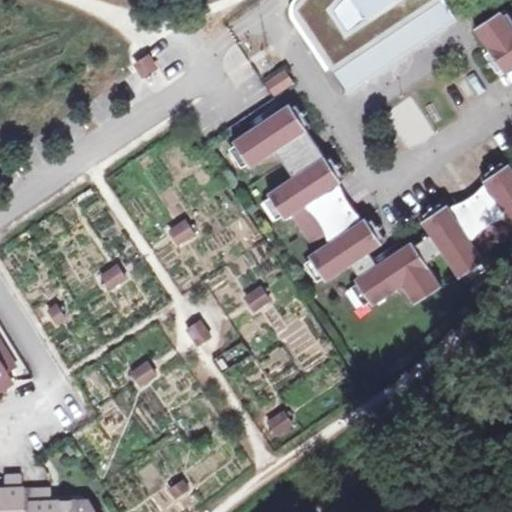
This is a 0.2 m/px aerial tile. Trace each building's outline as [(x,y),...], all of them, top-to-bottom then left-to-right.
[(303,31),(332,73),(421,12),(417,6),(425,0),(297,0),(296,2),(293,8),(293,14),(296,20),(298,24),(296,26),(300,33),(303,31)] [(438,0),(421,12),(332,73),(344,91),(454,16),(443,0),(438,0)] [(425,0),(417,6),(421,12),(438,0),(425,0)] [(500,8),(473,26),(489,49),(484,52),(497,70),(501,67),(504,71),(511,65),(511,17),(507,9),(503,12),(500,8)] [(292,83),(284,71),(266,83),(274,95),(292,83)] [(292,215),(302,231),(320,219),(310,203),(307,200),(313,196),(315,199),(316,199),(342,182),(340,178),(344,175),(332,157),(328,160),(305,126),(309,123),(297,104),(293,107),(290,103),(233,141),(252,167),(276,151),(293,177),(268,193),(286,219),(292,215)] [(511,163),(510,160),(506,163),(503,159),(485,171),(488,176),(484,178),(501,204),(502,205),(506,202),(510,208),(491,221),(503,239),(511,232),(511,163)] [(320,219),(302,231),(305,236),(323,224),(333,239),(339,235),(340,235),(316,199),(315,199),(310,203),(320,219)] [(379,263),(360,276),(356,279),(373,305),(399,288),(409,302),(413,300),(416,304),(442,286),(427,263),(443,253),(459,277),(487,258),(483,252),(498,242),(486,224),(467,237),(463,231),(467,229),(466,228),(448,203),(444,205),(442,201),(424,213),(427,217),(423,220),(432,234),(417,244),(414,240),(388,257),(390,261),(384,265),(382,261),(379,263)] [(463,231),(467,237),(471,235),(486,224),(498,242),(503,239),(491,221),(510,208),(506,202),(502,205),(501,204),(466,228),(467,229),(463,231)] [(352,265),(360,276),(379,263),(371,252),(388,241),(385,237),(389,234),(377,216),(373,219),(370,215),(340,235),(339,235),(342,239),(336,243),(333,239),(323,224),(305,236),(316,251),(309,255),(327,281),(352,265)] [(194,234),(186,221),(170,231),(179,244),(194,234)] [(119,267),(103,278),(112,290),(127,280),(119,267)] [(262,286),(247,298),(256,310),(271,298),(262,286)] [(58,307),(50,313),(58,326),(67,320),(58,307)] [(200,321),(188,329),(199,345),(211,337),(200,321)] [(0,389),(11,383),(4,372),(12,368),(0,347),(0,389)] [(150,363),(134,374),(143,386),(158,376),(150,363)] [(271,401),(282,417),(295,408),(284,393),(271,401)] [(21,477),(3,478),(4,490),(0,490),(0,511),(95,511),(87,501),(47,502),(47,490),(21,491),(21,477)] [(186,482),(173,490),(179,498),(191,490),(186,482)]
